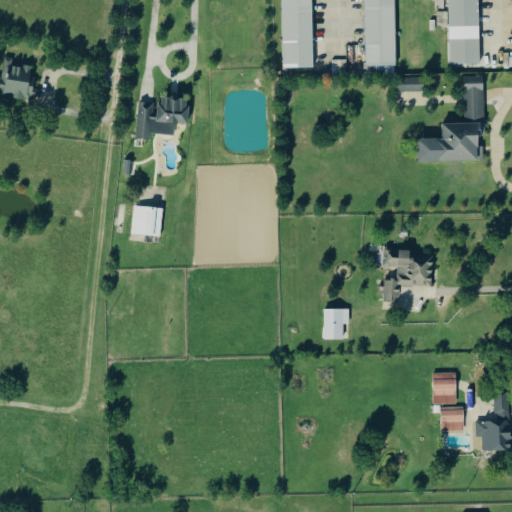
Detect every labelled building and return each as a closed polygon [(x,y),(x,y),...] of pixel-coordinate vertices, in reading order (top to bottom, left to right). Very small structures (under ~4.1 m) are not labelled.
[(310,0),(312,67),(283,68),(281,0),(310,0)] [(393,0),(395,65),(364,65),(363,0),(393,0)] [(477,0),(480,65),(449,66),(447,0),(477,0)] [(34,67),(14,64),(14,59),(6,57),(0,95),(40,101),(42,90),(35,89),(36,78),(32,77),(34,67)] [(420,162),(484,161),(484,147),(481,147),(481,137),(486,137),(485,77),(465,77),(466,124),(444,124),(444,139),(420,139),(420,162)] [(396,79),(425,79),(425,93),(396,94),(396,79)] [(140,102),(137,139),(151,140),(152,134),(176,136),(177,124),(189,125),(191,98),(159,96),(158,103),(140,102)] [(123,174),(124,160),(131,160),(130,175),(123,174)] [(134,207),(162,209),(160,237),(131,234),(134,207)] [(433,288),(435,252),(385,249),(384,268),(399,269),(398,281),(386,280),(384,302),(400,303),(401,286),(433,288)] [(342,310),(342,340),(323,340),(323,310),(342,310)] [(433,405),(432,374),(454,374),(455,404),(433,405)] [(497,420),(477,421),(478,437),(484,437),(484,450),(511,449),(511,422),(511,394),(496,394),(497,420)] [(465,431),(465,406),(443,407),(443,431),(465,431)]
